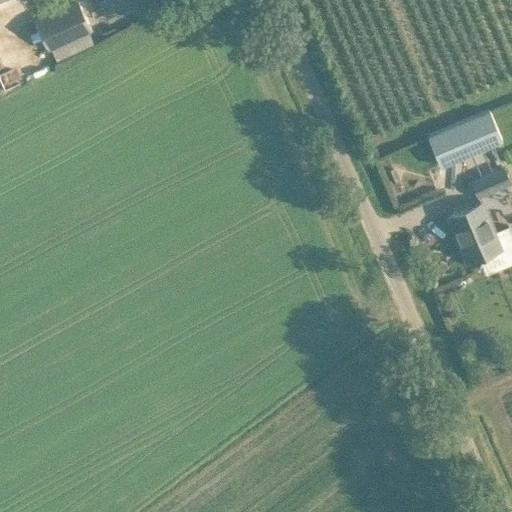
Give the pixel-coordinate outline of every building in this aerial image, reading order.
[(79,0),(35,19),(47,49),(91,30),(79,0)] [(73,63),(111,46),(103,26),(64,42),(73,63)] [(489,108),(428,134),(441,165),(502,139),(489,108)] [(477,193),(511,179),(506,164),(471,178),(477,193)] [(500,247),(481,201),(449,214),(469,260),(500,247)]
